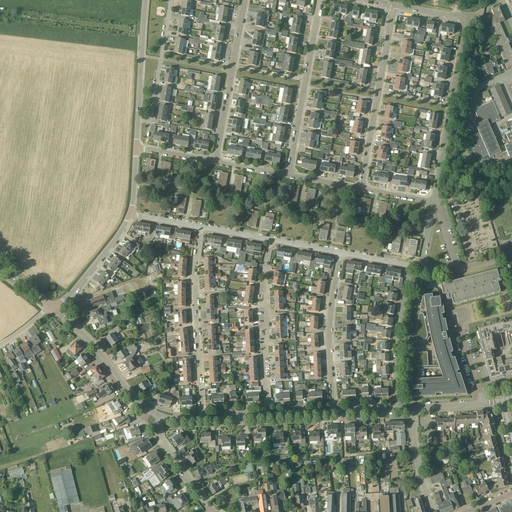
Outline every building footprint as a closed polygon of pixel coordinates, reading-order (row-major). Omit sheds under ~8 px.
[(269,5),(270,3),(273,4),(271,12),(275,13),(276,0),(267,0),(267,1),(266,5),(269,5)] [(286,15),(287,9),(288,8),(289,1),(286,1),(286,0),(279,0),(279,3),(278,6),(285,7),(284,8),(283,8),(282,14),(286,15)] [(191,3),(183,1),(183,5),(183,8),(190,10),(191,3)] [(341,6),(335,5),(335,6),(332,5),(331,12),(333,12),(333,13),(340,14),(341,6)] [(183,8),(182,12),(181,15),(189,17),(190,10),(183,8)] [(220,8),(219,15),(227,16),(227,13),(228,13),(228,10),(220,8)] [(511,51),(499,23),(504,21),(498,8),(491,11),(494,17),(492,17),(492,24),(492,26),(489,28),(507,69),(511,67),(511,51)] [(261,10),(260,14),(258,14),(257,20),(264,22),(268,22),(269,16),(271,16),(271,12),(261,10)] [(226,20),(227,16),(219,15),(216,14),(215,21),(218,22),(226,23),(226,20)] [(301,20),(294,18),(292,26),(300,27),(301,20)] [(188,22),(181,21),(181,23),(180,23),(179,27),(187,29),(188,22)] [(437,27),(434,26),(434,23),(428,22),(427,25),(426,30),(432,31),(432,33),(431,33),(435,34),(437,27)] [(220,25),(212,23),(212,26),(213,27),(212,33),(216,34),(224,35),(224,31),(223,31),(224,28),(220,28),(220,25)] [(338,32),(339,25),(331,23),(330,31),(338,32)] [(448,25),(442,24),(440,34),(446,36),(447,33),(448,25)] [(300,27),(292,26),(291,33),(299,34),(300,27)] [(179,27),(178,32),(179,32),(179,35),(185,36),(187,29),(179,27)] [(374,32),(364,30),(362,37),(366,37),(373,38),(374,32)] [(338,32),(330,31),(329,38),(337,39),(338,32)] [(216,34),(214,41),(221,42),(222,39),(223,40),(224,35),(216,34)] [(366,37),(364,44),(365,44),(372,46),(373,38),(366,37)] [(289,45),(297,47),(297,42),(299,42),(299,40),(298,39),(290,38),(289,45)] [(176,46),(187,48),(188,41),(177,39),(176,42),(176,46)] [(334,52),(336,45),(330,44),(328,43),(326,50),(334,52)] [(297,47),(289,45),(287,52),(295,54),(297,47)] [(197,57),(194,56),(191,56),(191,55),(186,55),(187,48),(176,46),(175,50),(174,53),(182,55),(182,57),(196,60),(197,57)] [(221,47),(213,46),(212,53),(220,54),(220,50),(221,50),(221,47)] [(326,50),(325,58),(332,59),(333,59),(334,52),(326,50)] [(363,50),(362,57),(369,58),(371,51),(364,50),(363,50)] [(220,54),(212,53),(211,60),(219,61),(219,58),(220,54)] [(294,59),(292,58),(287,57),(285,65),(293,66),(294,59)] [(368,65),(369,58),(362,57),(359,57),(358,63),(368,65)] [(249,68),(264,71),(265,68),(260,67),(261,61),(260,61),(257,60),(250,59),(248,65),(249,66),(249,68)] [(496,61),(481,67),(485,77),(492,74),(492,75),(493,75),(501,72),(496,61)] [(332,65),(324,63),(323,70),(331,72),(332,65)] [(285,65),(284,72),(292,73),(293,66),(285,65)] [(174,70),(168,69),(167,72),(166,71),(165,76),(173,77),(174,70)] [(321,78),(328,79),(329,79),(331,72),(323,70),(321,78)] [(360,70),(359,72),(357,72),(356,76),(357,77),(366,78),(367,71),(360,70)] [(165,76),(164,80),(166,80),(165,83),(172,84),(173,77),(165,76)] [(220,81),(219,81),(220,78),(213,77),(211,84),(219,86),(220,81)] [(356,80),(358,81),(357,84),(365,85),(366,78),(357,77),(356,80)] [(239,88),(250,90),(251,83),(240,81),(239,88)] [(211,84),(210,91),(217,92),(217,89),(219,89),(219,86),(211,84)] [(511,114),(499,86),(490,90),(502,118),(511,114)] [(174,90),(171,89),(163,88),(163,91),(162,94),(170,96),(170,93),(173,93),(174,90)] [(292,90),(284,89),(283,96),(291,97),(292,90)] [(313,102),(321,103),(323,92),(317,91),(317,95),(315,94),(313,102)] [(162,94),(161,98),(161,101),(169,103),(170,96),(162,94)] [(216,100),(217,100),(217,97),(209,96),(204,95),(203,102),(208,103),(216,104),(216,100)] [(283,96),(281,103),(290,105),(291,97),(283,96)] [(249,100),(242,98),(242,102),(237,101),(236,107),(243,109),(244,102),(248,103),(250,104),(251,100),(249,100)] [(321,103),(313,102),(312,109),(320,110),(321,103)] [(500,120),(493,102),(474,110),(477,117),(473,119),(479,133),(473,135),(477,145),(472,147),(476,157),(482,154),(483,157),(489,155),(490,158),(502,153),(489,125),(500,120)] [(216,104),(208,103),(207,110),(215,111),(215,108),(216,104)] [(171,109),(168,108),(161,107),(160,109),(159,109),(158,113),(166,115),(167,115),(170,115),(171,109)] [(289,110),(281,108),(281,109),(277,108),(276,115),(279,115),(287,117),(289,110)] [(159,121),(164,122),(165,122),(166,115),(158,113),(158,118),(159,118),(158,121),(159,121)] [(275,122),(278,122),(278,123),(286,124),(287,117),(279,115),(276,115),(273,114),(272,121),(275,122)] [(319,115),(311,114),(310,121),(318,122),(322,123),(322,120),(318,119),(319,115)] [(438,119),(437,118),(437,116),(430,114),(429,121),(437,123),(438,119)] [(213,119),(212,119),(213,116),(206,115),(204,122),(212,123),(213,119)] [(244,129),(245,122),(244,122),(238,121),(233,120),(232,127),(239,128),(244,129)] [(310,121),(308,128),(316,130),(318,122),(310,121)] [(429,121),(428,128),(434,130),(435,127),(436,127),(437,123),(429,121)] [(204,122),(203,129),(210,130),(210,127),(212,127),(212,123),(204,122)] [(362,129),(353,127),(350,127),(349,133),(352,133),(361,135),(362,129)] [(284,136),(285,129),(277,128),(276,135),(273,134),(284,136)] [(161,142),(162,134),(155,133),(153,141),(158,142),(158,141),(161,141),(160,142),(161,142)] [(306,140),(314,142),(315,135),(308,133),(306,140)] [(169,136),(162,134),(161,142),(165,143),(165,142),(168,142),(169,136)] [(207,142),(208,135),(203,134),(202,142),(201,148),(203,149),(203,150),(207,151),(209,143),(207,142)] [(273,134),(272,141),(274,142),(281,143),(283,144),(284,136),(273,134)] [(434,139),(435,136),(426,134),(425,141),(433,143),(434,139)] [(182,138),(175,137),(174,145),(177,145),(181,146),(182,138)] [(189,139),(182,138),(181,146),(184,146),(184,147),(187,147),(189,139)] [(201,150),(201,148),(202,142),(195,140),(194,147),(196,148),(196,149),(201,150)] [(314,142),(306,140),(305,148),(313,149),(313,145),(318,146),(318,143),(314,142)] [(433,143),(425,141),(422,141),(421,148),(432,150),(433,147),(432,147),(433,143)] [(235,148),(229,146),(227,155),(230,155),(234,156),(235,148)] [(235,148),(234,156),(238,156),(238,157),(241,157),(242,149),(235,148)] [(253,159),(254,151),(248,150),(247,150),(246,157),(249,157),(249,159),(253,159)] [(254,151),(253,159),(257,160),(257,159),(260,159),(261,152),(255,151),(254,151)] [(273,155),(266,153),(265,162),(268,162),(272,163),(273,155)] [(430,158),(429,158),(430,155),(423,154),(421,161),(430,163),(430,158)] [(273,155),(272,163),(276,163),(276,164),(279,164),(280,156),(273,155)] [(308,169),(309,161),(303,160),(303,159),(301,158),(300,162),(302,162),(302,164),(301,168),(304,169),(304,168),(308,169)] [(156,161),(150,160),(150,159),(149,159),(149,160),(148,159),(146,167),(154,169),(156,161)] [(317,162),(310,161),(309,161),(308,169),(312,170),(315,171),(317,162)] [(430,163),(421,161),(420,168),(427,169),(428,167),(429,167),(430,163)] [(162,170),(169,171),(171,164),(170,163),(169,163),(163,162),(162,170)] [(327,173),(328,165),(321,163),(320,170),(323,171),(323,172),(327,173)] [(335,166),(328,165),(327,173),(331,174),(331,172),(334,173),(335,166)] [(354,170),(355,167),(348,166),(347,168),(346,176),(350,177),(353,178),(354,170)] [(153,177),(154,169),(146,167),(145,175),(146,175),(146,176),(147,176),(147,175),(153,177)] [(347,168),(340,167),(339,175),(342,176),(342,175),(346,176),(347,168)] [(169,171),(162,170),(160,178),(166,179),(167,180),(167,179),(168,179),(169,171)] [(228,174),(222,173),(223,173),(222,172),(221,173),(220,173),(219,181),(227,182),(228,174)] [(381,175),(374,173),(373,181),(377,182),(377,181),(380,181),(381,175)] [(243,177),(242,177),(242,176),(241,176),(236,175),(234,183),(242,185),(243,177)] [(381,175),(380,181),(380,183),(384,183),(384,182),(387,183),(388,176),(381,175)] [(400,178),(393,177),(392,185),(395,185),(399,186),(400,178)] [(407,179),(400,178),(399,186),(403,187),(402,187),(406,187),(407,179)] [(418,188),(419,182),(418,181),(412,180),(411,187),(414,188),(413,189),(418,190),(418,188)] [(426,183),(423,182),(424,180),(419,180),(419,182),(418,188),(420,189),(420,190),(425,191),(426,183)] [(219,181),(217,188),(218,189),(219,189),(220,189),(225,190),(227,182),(219,181)] [(234,183),(233,191),(238,192),(238,193),(239,193),(239,192),(240,193),(242,185),(234,183)] [(299,187),(294,186),(293,185),(293,186),(291,186),(290,194),(298,195),(299,187)] [(316,190),(315,190),(314,189),(314,190),(308,189),(307,197),(314,198),(316,190)] [(290,194),(289,201),(290,202),(291,202),(296,203),(298,195),(290,194)] [(186,199),(184,199),(181,198),(181,197),(180,197),(180,198),(178,197),(177,205),(185,207),(186,199)] [(307,197),(306,201),(305,205),(311,206),(312,206),(313,206),(314,198),(307,197)] [(371,200),(365,199),(364,199),(363,199),(362,207),(369,208),(371,200)] [(192,208),(200,210),(202,202),(200,201),(199,201),(194,200),(192,208)] [(378,210),(386,211),(387,203),(386,203),(385,202),(385,203),(380,202),(378,210)] [(177,205),(176,213),(177,213),(177,214),(178,214),(183,215),(185,207),(177,205)] [(362,207),(360,215),(361,215),(362,215),(368,216),(369,208),(362,207)] [(200,210),(192,208),(191,216),(196,217),(197,218),(197,217),(199,217),(200,210)] [(249,219),(257,220),(258,212),(253,211),(252,210),(252,211),(251,211),(249,219)] [(386,211),(378,210),(377,218),(382,219),(383,219),(384,219),(386,211)] [(266,213),(265,221),(273,223),(274,215),(273,215),(273,214),(272,214),(266,213)] [(257,220),(249,219),(248,226),(249,227),(250,227),(256,228),(257,220)] [(273,223),(265,221),(263,229),(269,230),(269,231),(270,231),(271,231),(273,223)] [(142,235),(144,224),(137,223),(135,231),(138,231),(138,234),(142,235)] [(328,233),(329,225),(324,224),(323,223),(323,224),(322,224),(320,231),(328,233)] [(149,233),(151,225),(144,224),(142,235),(145,236),(146,233),(149,233)] [(159,239),(159,236),(162,236),(164,228),(157,227),(156,235),(155,238),(159,239)] [(346,228),(345,228),(345,227),(344,227),(344,228),(338,227),(337,235),(344,236),(346,228)] [(173,232),(170,232),(171,229),(164,228),(162,236),(162,238),(169,240),(169,239),(172,240),(173,232)] [(176,240),(176,238),(183,240),(184,232),(177,230),(177,233),(173,232),(172,240),(176,240)] [(326,241),(328,233),(320,231),(320,232),(319,238),(319,239),(320,240),(321,240),(326,241)] [(191,233),(184,232),(183,240),(186,240),(190,241),(191,233)] [(337,235),(336,238),(335,242),(341,243),(341,244),(342,244),(343,244),(344,236),(337,235)] [(214,245),(215,237),(208,236),(207,243),(214,245)] [(401,238),(395,237),(396,237),(394,236),(394,237),(393,237),(392,245),(400,246),(401,238)] [(215,237),(214,245),(221,246),(222,239),(215,237)] [(235,241),(228,240),(226,247),(233,248),(235,241)] [(418,241),(416,241),(416,240),(415,240),(415,241),(410,240),(408,248),(416,249),(418,241)] [(243,252),(240,251),(242,242),(235,241),(233,248),(237,249),(236,254),(239,254),(237,265),(240,266),(241,265),(242,260),(242,258),(243,252)] [(135,250),(137,248),(132,244),(130,242),(128,244),(127,243),(123,248),(129,253),(131,255),(135,251),(135,250)] [(253,255),(255,244),(247,243),(246,251),(246,252),(246,254),(253,255)] [(257,252),(260,253),(263,254),(264,248),(261,247),(261,246),(255,244),(253,255),(256,256),(257,252)] [(392,245),(390,252),(392,253),(393,253),(398,254),(400,246),(392,245)] [(129,253),(123,248),(119,253),(120,254),(118,257),(125,262),(123,260),(124,258),(125,258),(129,253)] [(408,248),(408,251),(407,255),(412,256),(412,257),(413,257),(414,257),(415,257),(416,249),(408,248)] [(277,256),(280,257),(280,260),(283,261),(284,257),(284,258),(285,250),(278,249),(277,256)] [(284,258),(283,260),(290,261),(290,260),(290,259),(291,259),(292,251),(285,250),(284,258)] [(292,267),(292,269),(295,269),(296,263),(299,264),(300,260),(303,261),(305,254),(298,252),(296,262),(293,261),(292,267)] [(311,272),(313,265),(310,264),(312,255),(305,254),(303,261),(303,265),(309,266),(308,272),(311,272)] [(179,265),(186,266),(187,260),(179,259),(180,256),(176,256),(176,262),(175,262),(171,262),(170,264),(175,265),(179,265)] [(318,268),(319,268),(319,264),(320,264),(320,266),(323,267),(324,257),(317,256),(317,259),(316,265),(313,265),(311,272),(311,274),(310,278),(311,278),(312,278),(314,271),(317,272),(318,268)] [(125,262),(118,257),(116,259),(115,258),(111,263),(117,267),(121,262),(123,264),(125,262)] [(329,269),(331,258),(324,257),(323,267),(322,268),(329,269)] [(355,263),(348,261),(346,273),(353,274),(353,270),(355,263)] [(111,263),(107,268),(108,269),(107,271),(114,277),(116,274),(113,272),(117,267),(111,263)] [(355,263),(353,270),(361,271),(362,264),(355,263)] [(373,274),(374,266),(367,265),(366,274),(363,274),(362,280),(365,281),(366,276),(373,277),(373,274)] [(374,266),(373,274),(380,275),(381,268),(374,266)] [(394,270),(387,269),(386,276),(383,275),(383,277),(381,284),(381,287),(384,288),(385,279),(392,280),(394,270)] [(401,271),(394,270),(392,280),(393,280),(393,281),(399,282),(399,283),(401,271)] [(444,297),(445,302),(445,301),(449,301),(452,300),(453,305),(500,293),(498,283),(501,282),(501,280),(499,280),(497,270),(440,285),(443,295),(444,297)] [(110,277),(112,279),(113,277),(114,277),(107,271),(105,273),(104,272),(100,277),(106,282),(108,284),(111,281),(108,279),(110,277)] [(100,289),(102,291),(104,288),(102,286),(106,282),(100,277),(96,282),(97,283),(95,285),(100,289)] [(285,284),(281,284),(282,280),(274,279),(273,285),(284,287),(285,284)] [(317,288),(324,289),(325,283),(314,281),(313,283),(317,284),(317,288)] [(356,296),(360,297),(360,294),(357,294),(355,293),(357,286),(352,285),(351,285),(350,285),(350,288),(344,287),(343,294),(356,296)] [(445,331),(444,328),(446,327),(446,328),(447,327),(445,320),(443,320),(442,315),(444,315),(443,307),(444,306),(444,305),(443,305),(442,300),(440,301),(440,298),(444,297),(443,295),(439,296),(439,294),(439,293),(438,292),(438,291),(437,290),(436,290),(436,289),(435,289),(434,289),(433,288),(431,288),(431,289),(429,289),(429,288),(428,288),(427,288),(426,288),(426,289),(425,289),(425,290),(424,290),(424,291),(420,308),(420,309),(421,310),(422,311),(423,311),(426,310),(426,316),(424,317),(424,315),(423,315),(423,314),(422,314),(421,314),(420,314),(419,315),(419,316),(415,334),(415,336),(415,337),(416,339),(417,341),(418,341),(420,342),(422,342),(423,342),(424,341),(425,341),(426,339),(427,339),(427,337),(427,335),(427,334),(430,334),(431,338),(436,358),(439,366),(428,366),(427,352),(419,353),(419,354),(418,354),(418,353),(410,353),(412,388),(413,388),(413,390),(412,391),(412,398),(420,397),(420,396),(422,396),(422,397),(456,396),(456,395),(457,395),(467,395),(460,374),(458,375),(457,372),(459,371),(455,358),(452,359),(450,353),(453,353),(449,339),(447,340),(445,334),(446,334),(445,334),(445,331)] [(242,292),(238,291),(238,294),(245,295),(245,298),(252,299),(253,294),(245,292),(242,292)] [(125,299),(124,295),(114,299),(113,297),(111,292),(82,304),(85,311),(105,303),(107,306),(109,305),(116,302),(125,299)] [(397,295),(389,294),(385,293),(384,300),(396,302),(397,295)] [(360,297),(356,296),(343,294),(342,300),(346,301),(345,304),(351,305),(351,302),(350,301),(350,298),(359,300),(360,297)] [(391,304),(386,303),(382,303),(381,306),(385,307),(385,308),(383,308),(382,313),(393,315),(394,308),(391,307),(391,304)] [(111,311),(110,308),(109,305),(91,313),(93,319),(98,317),(99,320),(98,321),(100,326),(108,323),(105,315),(104,315),(102,311),(105,310),(106,313),(111,311)] [(343,315),(357,315),(357,313),(357,312),(351,312),(351,309),(352,309),(353,305),(345,305),(345,308),(343,308),(343,315)] [(392,319),(384,318),(382,318),(383,315),(377,314),(368,313),(368,317),(375,318),(375,320),(384,321),(383,326),(391,327),(392,319)] [(493,356),(492,351),(493,350),(496,350),(495,344),(494,339),(493,339),(492,335),(500,333),(505,332),(506,335),(509,334),(509,335),(511,334),(511,319),(506,322),(505,320),(498,322),(497,322),(478,327),(480,334),(478,335),(479,340),(478,340),(480,340),(481,342),(480,342),(483,353),(484,353),(484,355),(485,358),(486,360),(494,358),(493,356)] [(32,335),(38,331),(35,326),(29,330),(32,335)] [(115,333),(110,336),(106,338),(112,346),(118,342),(114,336),(116,334),(116,335),(122,331),(118,326),(113,330),(115,333)] [(390,332),(383,331),(383,328),(366,326),(366,331),(382,333),(381,338),(389,339),(390,332)] [(51,330),(47,332),(51,342),(55,340),(51,330)] [(42,351),(37,345),(41,343),(36,336),(30,340),(34,346),(31,348),(34,356),(42,351)] [(34,355),(30,349),(25,343),(20,347),(24,353),(28,359),(30,357),(33,361),(35,359),(34,355)] [(82,349),(75,343),(68,349),(75,356),(82,349)] [(377,343),(377,352),(381,352),(381,350),(388,351),(389,344),(382,344),(377,343)] [(135,355),(133,350),(135,349),(134,345),(123,349),(124,350),(117,354),(121,360),(124,359),(125,361),(136,357),(134,357),(134,356),(135,355)] [(23,363),(22,364),(20,362),(25,359),(24,358),(25,358),(22,354),(18,348),(13,352),(17,357),(15,358),(21,372),(26,370),(23,363)] [(61,359),(56,349),(50,352),(56,362),(61,359)] [(354,352),(340,352),(340,359),(343,359),(343,361),(352,361),(352,358),(348,358),(348,355),(354,355),(354,352)] [(14,362),(13,362),(12,360),(15,358),(11,353),(6,357),(9,360),(8,360),(11,365),(10,366),(14,371),(18,368),(14,362)] [(388,355),(381,355),(379,355),(379,353),(371,353),(371,359),(381,358),(381,362),(388,362),(388,355)] [(88,358),(85,354),(77,360),(82,367),(89,363),(90,362),(88,358)] [(136,357),(125,361),(126,362),(124,364),(127,368),(128,367),(131,371),(140,365),(138,362),(138,360),(136,357)] [(485,360),(490,380),(501,377),(501,378),(502,378),(503,378),(504,377),(505,376),(506,376),(503,367),(501,357),(495,358),(494,358),(486,360),(485,360)] [(511,374),(511,359),(511,360),(511,359),(505,361),(506,366),(503,367),(506,376),(511,374)] [(354,361),(352,361),(343,361),(344,364),(340,364),(341,370),(355,370),(354,361)] [(379,376),(381,376),(387,375),(389,375),(389,367),(382,367),(380,368),(380,365),(376,366),(376,372),(379,372),(379,376)] [(91,379),(101,372),(97,366),(94,368),(90,371),(93,375),(90,377),(89,377),(91,379)] [(148,366),(141,369),(143,375),(150,372),(151,373),(153,372),(151,368),(149,368),(148,366)] [(355,370),(341,370),(341,377),(344,377),(344,379),(348,379),(352,379),(352,376),(349,376),(349,373),(355,372),(355,370)] [(67,382),(75,377),(71,371),(63,377),(67,382)] [(95,384),(97,387),(104,382),(102,379),(105,377),(101,372),(91,379),(92,381),(92,380),(95,384)] [(146,384),(149,382),(148,380),(139,386),(143,392),(149,388),(146,384)] [(115,391),(111,385),(104,390),(103,388),(102,387),(100,388),(98,389),(97,390),(96,390),(87,394),(90,400),(98,396),(100,399),(107,394),(108,396),(115,391)] [(226,389),(227,395),(229,395),(230,398),(230,401),(236,401),(236,392),(236,385),(232,385),(226,386),(226,389)] [(371,387),(368,387),(368,388),(362,389),(361,385),(358,385),(359,395),(362,395),(362,397),(369,396),(368,393),(371,393),(371,387)] [(381,397),(381,389),(374,390),(374,387),(371,387),(371,393),(374,393),(375,398),(380,397),(380,398),(381,398),(381,397)] [(227,395),(226,389),(224,389),(223,389),(224,393),(217,394),(217,393),(218,404),(224,404),(224,401),(224,398),(227,398),(227,395)] [(283,402),(282,389),(280,390),(280,393),(280,395),(276,395),(274,395),(275,399),(276,399),(277,403),(282,402),(282,403),(282,402),(283,402)] [(289,393),(289,394),(283,394),(283,389),(282,389),(283,402),(290,402),(290,399),(293,399),(292,393),(289,393)] [(305,390),(302,390),(302,389),(295,389),(296,400),(303,400),(303,397),(306,396),(305,390)] [(358,389),(355,389),(355,391),(349,391),(349,399),(356,399),(356,395),(359,395),(358,389)] [(305,390),(306,396),(309,396),(309,401),(315,401),(316,401),(315,393),(308,393),(308,390),(305,390)] [(167,397),(164,405),(170,407),(171,404),(172,404),(173,400),(176,400),(176,394),(176,392),(173,392),(173,399),(167,397)] [(161,395),(159,394),(155,396),(150,398),(152,401),(155,399),(157,400),(158,397),(160,398),(158,403),(164,405),(167,397),(161,395)] [(125,405),(121,400),(114,404),(112,401),(107,405),(114,415),(120,413),(123,411),(122,411),(120,408),(125,405)] [(86,407),(84,402),(77,405),(79,410),(86,407)] [(482,424),(483,428),(493,425),(494,425),(492,415),(490,416),(489,413),(487,413),(487,412),(477,412),(478,426),(478,424),(482,424)] [(126,423),(127,424),(131,422),(127,416),(123,419),(123,418),(122,418),(121,417),(114,419),(116,422),(114,424),(116,427),(118,425),(120,427),(126,423)] [(394,446),(397,446),(405,445),(405,434),(404,434),(404,431),(404,422),(392,423),(393,434),(393,431),(397,431),(397,434),(397,441),(394,442),(394,446)] [(393,434),(392,423),(384,423),(385,434),(393,434)] [(95,425),(83,429),(84,434),(87,433),(88,435),(97,432),(95,425)] [(355,444),(355,425),(354,425),(345,426),(345,425),(345,438),(351,437),(351,444),(355,444)] [(133,426),(134,426),(133,426),(125,429),(127,435),(130,434),(132,438),(136,437),(135,436),(140,434),(141,434),(138,427),(134,429),(133,426)] [(338,432),(337,426),(327,426),(328,437),(337,436),(337,439),(342,438),(341,430),(341,432),(338,432)] [(367,436),(366,428),(364,428),(364,427),(359,428),(359,431),(356,432),(356,434),(357,440),(367,440),(367,436)] [(384,432),(380,433),(380,427),(376,427),(373,427),(373,434),(372,434),(371,435),(372,439),(373,441),(378,440),(378,439),(384,439),(384,432)] [(265,430),(257,430),(257,435),(254,436),(254,442),(262,441),(262,442),(265,442),(265,438),(266,438),(265,430)] [(496,432),(497,432),(496,430),(487,433),(488,436),(486,436),(487,439),(494,437),(496,436),(495,432),(496,432)] [(305,436),(301,436),(301,432),(298,432),(298,431),(291,431),(292,441),(298,441),(301,440),(301,444),(302,446),(306,446),(305,436)] [(323,436),(319,436),(319,432),(309,433),(310,442),(318,442),(318,448),(324,448),(324,444),(323,436)] [(211,442),(210,434),(206,434),(206,433),(201,433),(202,442),(208,442),(208,448),(216,448),(215,441),(215,442),(211,442)] [(183,438),(180,434),(173,439),(178,446),(179,445),(182,443),(183,445),(184,445),(190,441),(185,435),(186,436),(183,438)] [(287,437),(283,438),(283,434),(277,434),(277,435),(273,436),(274,444),(280,444),(280,447),(288,447),(287,437)] [(245,443),(248,443),(248,436),(239,436),(239,438),(236,439),(237,447),(239,447),(239,450),(245,450),(245,446),(245,443)] [(230,439),(227,439),(227,437),(224,437),(224,438),(222,438),(222,437),(218,437),(218,444),(222,444),(222,451),(230,450),(230,447),(231,447),(230,439)] [(152,447),(148,440),(144,443),(142,440),(137,443),(137,442),(132,445),(136,450),(138,448),(142,454),(152,447)] [(497,444),(497,442),(488,444),(489,447),(487,448),(487,450),(497,448),(496,444),(497,444)] [(399,446),(389,448),(390,454),(400,453),(399,446)] [(196,457),(199,455),(198,454),(195,450),(190,453),(192,456),(188,459),(192,465),(199,461),(196,457)] [(157,457),(159,456),(155,451),(150,455),(150,456),(146,459),(152,467),(160,461),(157,457)] [(500,455),(500,453),(491,455),(492,458),(490,459),(490,461),(493,461),(500,459),(500,458),(499,455),(500,455)] [(505,465),(506,465),(505,463),(496,466),(497,469),(495,469),(496,471),(504,469),(504,470),(505,469),(504,465),(505,465)] [(251,464),(245,465),(246,470),(243,470),(244,473),(253,472),(251,464)] [(168,475),(167,473),(168,473),(168,472),(167,470),(168,469),(165,465),(158,470),(161,473),(158,475),(162,481),(169,476),(168,475)] [(70,466),(50,471),(60,511),(67,511),(66,506),(80,503),(70,466)] [(9,470),(10,477),(24,474),(23,468),(9,470)] [(197,479),(208,474),(205,468),(194,473),(197,479)] [(436,476),(430,478),(432,485),(445,481),(442,474),(441,474),(436,476)] [(497,483),(507,480),(506,477),(507,477),(507,476),(507,474),(498,477),(498,480),(497,480),(497,483)] [(178,487),(176,485),(178,483),(176,481),(175,481),(173,478),(165,483),(163,485),(167,491),(168,490),(170,493),(173,491),(178,487)] [(221,487),(227,482),(224,478),(222,479),(218,482),(216,480),(212,481),(207,485),(209,488),(208,488),(213,495),(219,491),(216,487),(220,485),(221,487)] [(466,480),(473,494),(476,493),(473,487),(470,481),(469,479),(466,480)] [(466,480),(466,481),(466,482),(463,483),(464,486),(461,487),(462,489),(462,490),(465,495),(472,492),(473,495),(473,494),(466,480)] [(482,485),(480,486),(484,495),(486,494),(485,492),(489,491),(488,490),(486,486),(485,483),(484,482),(482,483),(482,485)] [(284,494),(277,495),(275,485),(272,486),(270,486),(272,496),(274,511),(282,511),(280,501),(285,500),(284,494)] [(298,485),(292,485),(293,489),(294,489),(296,505),(302,504),(303,507),(307,506),(306,500),(304,500),(304,496),(299,497),(298,492),(299,492),(298,485)] [(457,495),(461,494),(461,495),(457,485),(453,487),(455,493),(449,496),(451,503),(453,502),(456,509),(462,507),(457,495)] [(481,494),(482,496),(484,495),(480,486),(477,488),(476,486),(473,487),(476,493),(478,496),(481,494)] [(399,511),(399,495),(398,488),(390,489),(391,495),(392,511),(399,511)] [(349,495),(349,489),(343,489),(342,511),(349,511),(350,495),(349,495)] [(267,511),(265,495),(263,495),(262,490),(257,491),(259,511),(267,511)] [(411,498),(411,495),(412,490),(409,490),(407,501),(409,511),(412,511),(423,509),(420,497),(413,499),(416,507),(413,508),(412,504),(414,504),(412,499),(411,498)] [(446,501),(441,503),(442,506),(438,508),(439,511),(448,511),(453,510),(451,503),(449,496),(448,491),(443,492),(446,501)] [(334,496),(333,496),(333,492),(326,492),(326,496),(328,496),(326,511),(335,511),(336,507),(335,507),(334,496)] [(436,503),(438,508),(442,506),(441,503),(441,501),(438,492),(434,493),(436,500),(436,503)] [(380,500),(380,511),(389,511),(388,496),(385,496),(384,493),(379,494),(380,500)] [(174,504),(178,510),(181,508),(188,503),(187,502),(188,501),(187,500),(186,500),(184,497),(183,496),(183,495),(182,494),(176,499),(173,495),(166,499),(169,507),(174,504)] [(379,494),(366,494),(366,501),(374,500),(375,511),(373,511),(378,511),(378,500),(379,500),(379,494)] [(319,511),(317,499),(317,496),(310,496),(310,500),(309,500),(309,506),(312,506),(312,511),(319,511)] [(248,511),(247,506),(258,504),(257,498),(253,498),(240,501),(242,511),(248,511)] [(511,511),(511,501),(511,502),(507,504),(501,506),(497,508),(496,509),(496,511),(511,511)]
